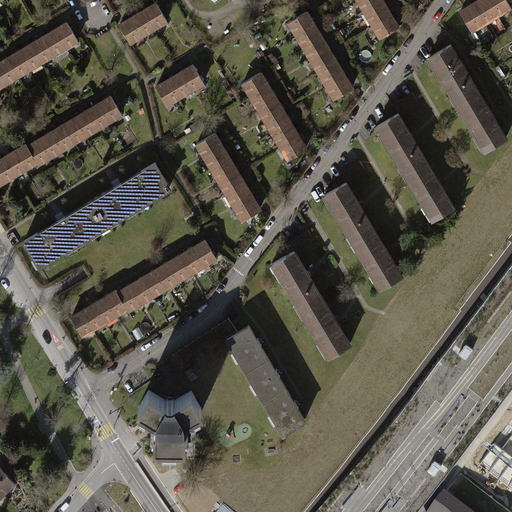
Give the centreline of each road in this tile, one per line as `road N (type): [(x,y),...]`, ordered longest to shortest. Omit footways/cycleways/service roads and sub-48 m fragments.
road 1 (residential): [(443,0),(224,293),(82,394)]
road 2 (motorway): [(511,302),(347,511)]
road 3 (motorway): [(381,511),(511,347)]
road 4 (residential): [(0,255),(82,394)]
